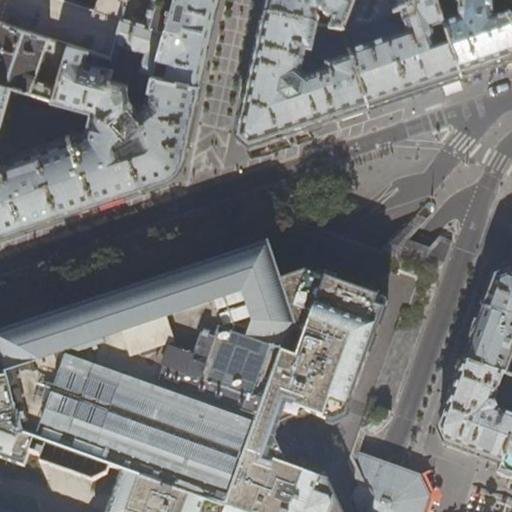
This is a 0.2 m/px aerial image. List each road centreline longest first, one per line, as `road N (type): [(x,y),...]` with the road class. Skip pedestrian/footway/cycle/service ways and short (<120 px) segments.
road 1 (unclassified): [(10,417),(106,434),(316,508),(358,502),(390,463),(491,171),(511,143)]
road 2 (unclassified): [(376,234),(62,399),(43,437),(50,475),(100,511)]
road 3 (unclassified): [(10,417),(149,409),(456,511)]
road 4 (residential): [(385,138),(0,266)]
road 5 (unclassified): [(376,234),(323,291),(305,329),(309,400),(356,454),(468,511)]
road 6 (unclassified): [(493,104),(376,234)]
